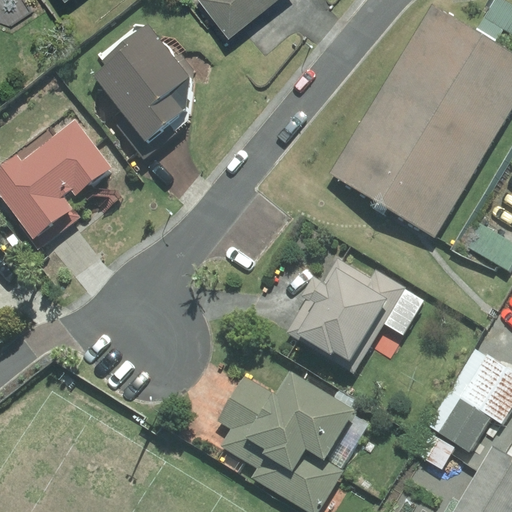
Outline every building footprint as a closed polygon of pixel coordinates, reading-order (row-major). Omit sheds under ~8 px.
[(199,0),(232,41),(283,0),(199,0)] [(511,11),(499,3),(478,37),(429,12),(331,176),(418,228),(439,240),(511,118),(511,58),(494,46),(503,31),(511,36),(511,11)] [(151,28),(136,26),(98,57),(104,65),(101,67),(105,72),(93,82),(124,126),(117,131),(144,166),(176,139),(171,133),(186,121),(190,89),(181,78),(183,73),(174,63),(173,56),(170,52),(167,49),(163,46),(151,28)] [(16,160),(0,171),(0,199),(40,252),(79,223),(65,204),(71,199),(75,205),(114,176),(75,125),(20,167),(16,160)] [(511,263),(511,245),(478,228),(465,253),(506,274),(511,263)] [(301,301),(306,304),(286,338),(356,380),(384,329),(403,341),(425,306),(376,276),(371,283),(339,264),(323,289),(314,283),(301,301)] [(511,413),(511,376),(476,353),(450,395),(502,430),(511,413)] [(276,399),(245,381),(217,426),(231,433),(220,451),(256,473),(251,482),(302,511),(321,511),(343,478),(326,468),(358,416),(290,377),(276,399)] [(473,462),(441,444),(429,465),(461,483),(473,462)] [(511,511),(511,467),(492,452),(457,511),(511,511)] [(450,480),(426,467),(417,484),(441,497),(450,480)]
